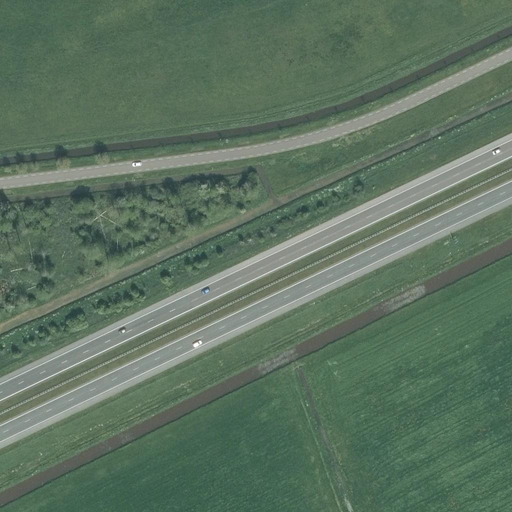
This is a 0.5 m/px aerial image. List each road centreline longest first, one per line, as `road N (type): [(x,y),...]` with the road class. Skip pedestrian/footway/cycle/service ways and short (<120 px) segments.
road 1 (motorway): [(0,434),(511,187)]
road 2 (motorway): [(511,148),(0,392)]
road 3 (secondary): [(0,184),(330,134),(511,54)]
